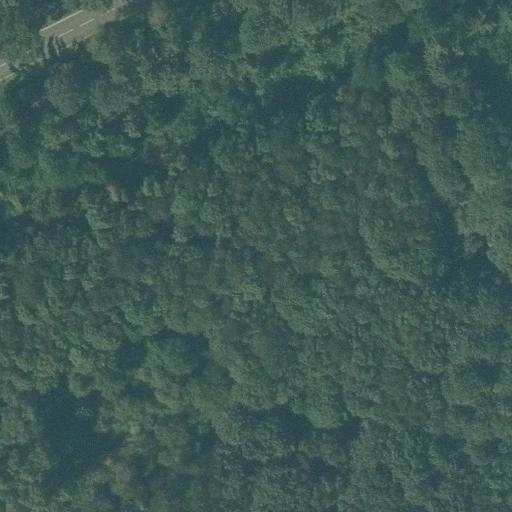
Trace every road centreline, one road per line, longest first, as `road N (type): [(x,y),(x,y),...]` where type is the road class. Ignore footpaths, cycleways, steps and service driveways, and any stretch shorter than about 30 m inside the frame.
road 1 (track): [(26,511),(90,509),(193,474),(494,242),(495,345),(412,511)]
road 2 (track): [(494,242),(398,0)]
road 3 (secondary): [(0,66),(133,0)]
